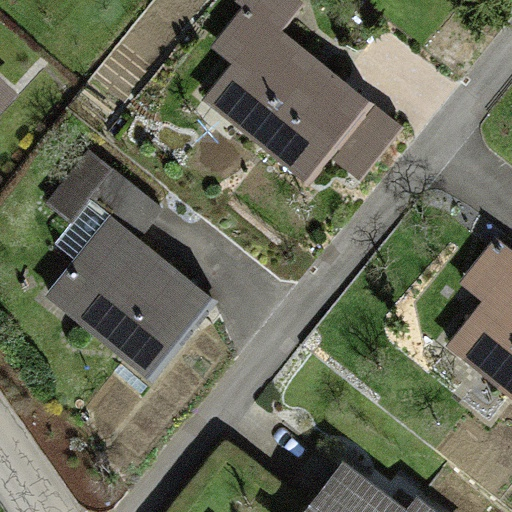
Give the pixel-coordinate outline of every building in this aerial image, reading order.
[(228,37),(191,89),(293,162),(308,141),(338,163),(373,115),(258,34),(273,13),(255,0),(234,0),(215,27),(228,37)] [(0,94),(11,82),(0,72),(0,94)] [(74,255),(47,289),(140,365),(198,294),(130,238),(152,212),(96,166),(43,231),(74,255)] [(473,284),(435,337),(511,391),(511,287),(503,281),(511,269),(511,256),(486,238),(460,275),(473,284)] [(329,457),(286,511),(430,511),(401,490),(391,503),(329,457)]
